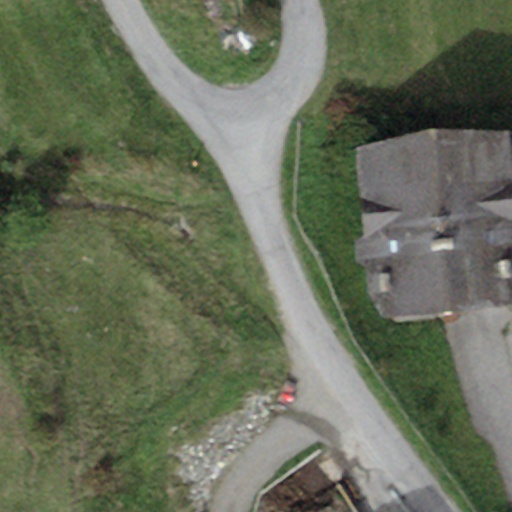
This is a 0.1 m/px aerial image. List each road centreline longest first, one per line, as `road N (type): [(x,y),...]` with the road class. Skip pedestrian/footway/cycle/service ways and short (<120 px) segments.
road 1 (residential): [(242,121),(257,193),(334,376),(441,511)]
road 2 (residential): [(242,121),(183,96),(118,0)]
road 3 (residential): [(296,0),(310,49),(288,95),(242,121)]
